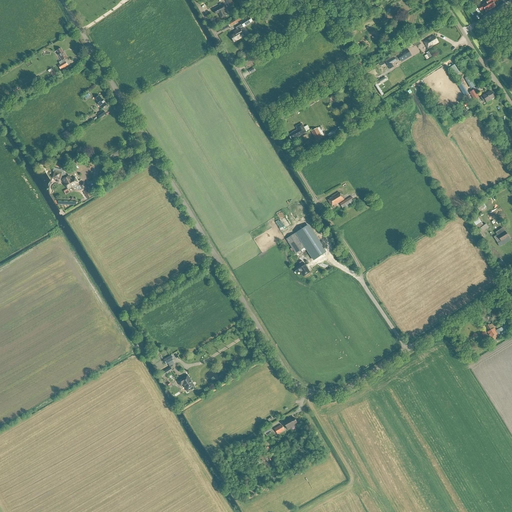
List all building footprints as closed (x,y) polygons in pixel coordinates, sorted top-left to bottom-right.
[(482,5),(478,7),(481,11),(484,9),(486,12),(495,7),(493,3),(498,0),(497,0),(485,0),(486,1),(481,4),(482,5)] [(226,9),(224,4),(214,9),(216,14),(219,13),(222,18),(226,16),(223,11),(226,9)] [(242,19),(240,16),(228,23),(230,26),(242,19)] [(235,33),(230,36),(234,42),(238,39),(238,38),(243,35),(240,29),(243,27),(243,28),(252,22),(249,17),(240,22),(241,24),(236,28),(237,30),(234,31),(235,33)] [(428,49),(438,42),(434,36),(424,42),(428,49)] [(67,58),(64,51),(63,52),(61,48),(57,51),(59,54),(58,55),(61,61),(62,60),(63,63),(58,66),(60,69),(68,65),(65,61),(65,62),(64,60),(67,58)] [(401,62),(411,56),(407,49),(394,57),(393,56),(390,57),(384,60),(390,69),(393,67),(391,63),(399,59),(401,62)] [(454,76),(459,72),(453,64),(448,67),(454,76)] [(474,84),(481,79),(478,74),(471,79),(474,84)] [(470,88),(474,86),(469,76),(465,78),(470,88)] [(474,90),(469,92),(474,99),(478,97),(474,90)] [(486,102),(494,97),(490,91),(482,96),(483,96),(480,97),(483,101),(485,100),(486,102)] [(101,108),(106,104),(103,99),(102,100),(100,96),(96,99),(98,102),(98,103),(101,108)] [(99,118),(105,114),(103,110),(97,115),(99,118)] [(296,127),(297,130),(292,133),(289,135),(291,139),(294,137),(295,138),(298,136),(298,138),(300,137),(299,136),(306,132),(301,124),(296,127)] [(311,131),(316,141),(322,138),(317,128),(311,131)] [(64,132),(67,138),(73,134),(71,129),(64,132)] [(55,172),(54,178),(60,179),(60,177),(62,178),(63,179),(65,183),(64,183),(68,190),(71,188),(71,189),(72,189),(72,190),(73,190),(74,191),(75,191),(76,192),(77,192),(78,192),(79,192),(80,192),(80,191),(81,191),(82,191),(87,188),(83,182),(79,185),(75,177),(71,179),(69,176),(66,177),(66,176),(61,175),(61,173),(55,172)] [(84,192),(87,199),(91,197),(91,196),(94,195),(91,189),(84,192)] [(336,205),(344,199),(344,198),(343,199),(338,192),(331,197),(332,198),(328,200),(331,206),(334,205),(335,207),(336,205)] [(355,203),(351,197),(340,204),(344,210),(355,203)] [(483,201),(475,205),(478,211),(486,207),(483,201)] [(478,229),(475,231),(481,240),(486,237),(482,232),(482,231),(486,229),(487,228),(488,228),(486,226),(485,225),(484,226),(481,222),(475,225),(478,229)] [(307,225),(295,233),(314,260),(325,252),(307,225)] [(496,235),(493,237),(494,238),(496,241),(498,243),(501,242),(508,237),(505,232),(502,228),(495,232),(496,235)] [(295,234),(286,239),(295,254),(304,248),(295,234)] [(303,276),(309,272),(305,265),(303,263),(301,265),(300,264),(293,269),(297,273),(300,272),(303,276)] [(498,335),(494,327),(492,324),(490,325),(489,324),(486,326),(489,331),(487,332),(491,339),(493,338),(494,340),(497,338),(496,336),(498,335)] [(506,324),(498,329),(501,333),(500,333),(502,336),(510,331),(506,324)] [(171,355),(163,360),(166,364),(174,360),(171,355)] [(189,379),(190,378),(187,375),(178,381),(180,385),(183,384),(187,391),(194,387),(189,379)] [(291,419),(290,417),(283,421),(287,429),(294,425),(294,424),(297,423),(294,417),(291,419)] [(277,434),(284,430),(281,425),(274,429),(277,434)] [(263,454),(257,458),(259,461),(260,460),(263,464),(267,469),(271,466),(268,461),(269,460),(266,455),(264,456),(263,454)]
